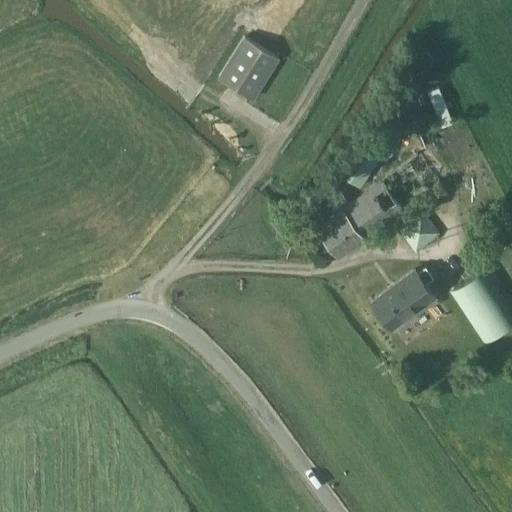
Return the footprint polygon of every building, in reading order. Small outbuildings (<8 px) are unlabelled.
[(252,97),(278,56),(244,35),(218,76),(252,97)] [(443,123),(454,119),(440,84),(429,88),(443,123)] [(358,186),(384,151),(365,137),(339,172),(358,186)] [(334,213),(316,226),(337,255),(439,182),(417,152),(349,202),(339,187),(323,199),(334,213)] [(424,205),(398,223),(415,247),(441,230),(424,205)] [(391,327),(434,295),(425,282),(433,276),(425,265),(416,271),(414,268),(371,300),(391,327)] [(451,289),(485,341),(511,323),(511,305),(486,266),(451,289)]
